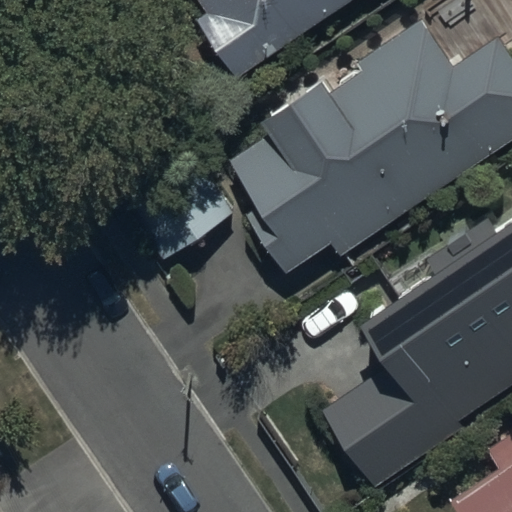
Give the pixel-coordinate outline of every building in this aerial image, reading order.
[(154,0),(218,95),(360,0),(154,0)] [(511,48),(499,30),(452,62),(425,22),(229,154),(303,264),(335,243),(345,258),(511,146),(511,48)] [(124,184),(169,253),(234,211),(190,142),(124,184)] [(469,429),(466,423),(511,392),(511,225),(369,322),(397,364),(328,411),(380,489),(469,429)] [(511,511),(511,441),(494,453),(506,471),(460,502),(466,511),(511,511)]
